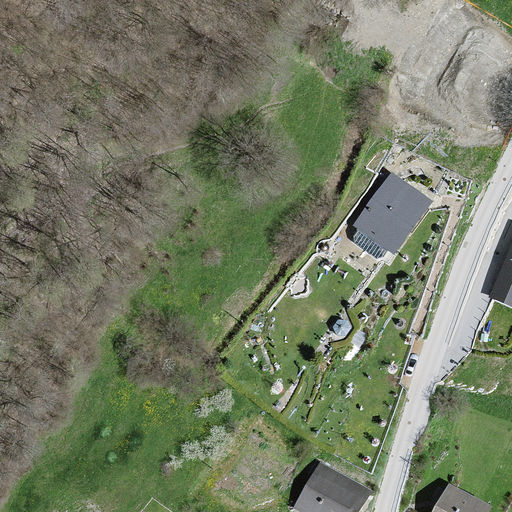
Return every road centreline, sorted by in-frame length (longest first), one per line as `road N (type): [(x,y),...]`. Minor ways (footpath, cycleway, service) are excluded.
road 1 (residential): [(385,511),(440,316)]
road 2 (unclassified): [(440,316),(511,161)]
